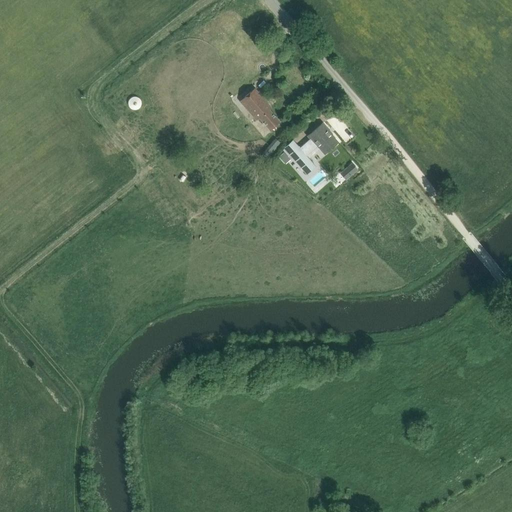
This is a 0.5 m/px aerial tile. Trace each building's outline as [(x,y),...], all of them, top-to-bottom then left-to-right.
[(242,27),(180,80),(187,88),(181,93),(209,125),(276,67),(242,27)] [(154,72),(143,82),(143,98),(153,109),(156,109),(161,104),(161,111),(169,111),(174,106),(174,104),(180,98),(180,90),(177,87),(177,80),(170,72),(154,72)] [(271,108),(254,88),(242,99),(259,118),(259,117),(270,130),(280,122),(269,110),(271,108)] [(237,105),(210,125),(240,164),(267,144),(237,105)] [(297,145),(288,153),(302,170),(312,162),(307,156),(318,146),(324,153),(337,142),(327,131),(328,130),(322,123),(308,136),(310,139),(300,148),(297,145)] [(161,135),(169,131),(167,127),(159,130),(161,135)] [(208,190),(230,172),(203,139),(186,153),(196,165),(190,169),(208,190)] [(303,178),(309,186),(318,179),(311,171),(303,178)]
